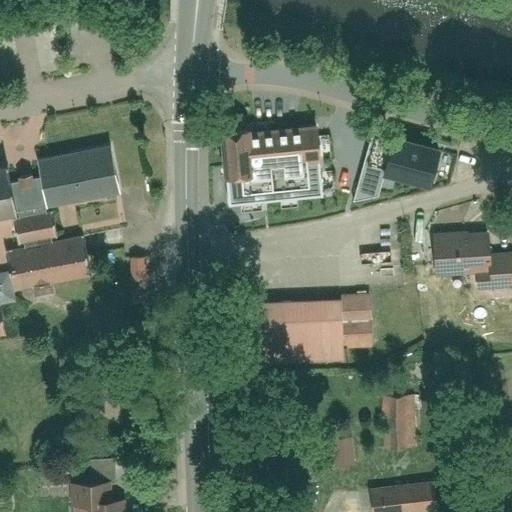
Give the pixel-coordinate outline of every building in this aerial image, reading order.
[(252,122),(220,125),(225,199),(323,192),(319,122),(252,127),(252,122)] [(383,170),(430,182),(440,147),(392,134),(383,170)] [(38,154),(47,203),(123,188),(114,139),(38,154)] [(10,156),(0,158),(0,215),(21,212),(10,156)] [(54,222),(13,228),(15,240),(56,234),(54,222)] [(435,270),(491,267),(490,248),(489,226),(433,229),(435,270)] [(17,286),(92,270),(84,231),(9,246),(13,267),(17,286)] [(511,247),(490,248),(491,267),(492,288),(511,286),(511,247)] [(148,278),(146,256),(130,257),(131,279),(148,278)] [(0,301),(1,301),(19,298),(13,267),(0,269),(0,301)] [(343,296),(345,345),(373,344),(370,290),(342,291),(343,296)] [(263,361),(346,356),(345,345),(343,296),(260,301),(263,361)] [(385,444),(418,444),(418,393),(385,393),(385,444)] [(330,437),(333,464),(371,459),(367,433),(330,437)] [(73,455),(73,478),(108,477),(116,476),(115,454),(73,455)] [(81,511),(121,511),(121,494),(108,494),(108,477),(73,478),(67,478),(67,501),(81,501),(81,511)] [(373,485),(375,511),(421,511),(435,511),(431,478),(373,485)]
